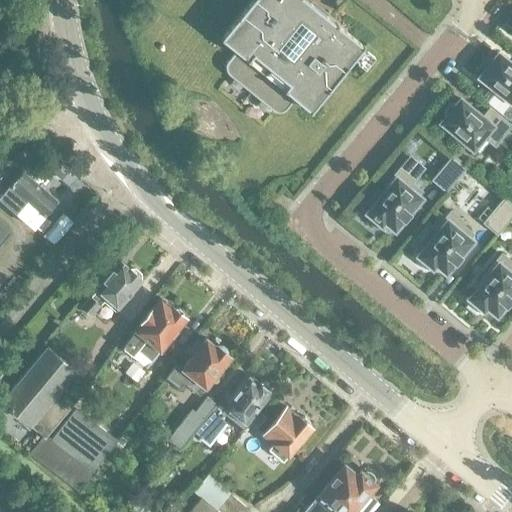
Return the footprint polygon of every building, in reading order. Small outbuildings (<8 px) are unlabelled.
[(364,46),(307,0),(250,0),(220,38),(236,51),(232,55),(229,59),(225,64),(225,67),(225,70),(227,73),(229,75),(234,80),(232,83),(239,88),(241,85),(261,101),(259,104),(266,110),(268,107),(270,109),(274,111),(276,112),(279,113),(281,113),(285,111),(287,107),(295,98),(311,111),(364,46)] [(484,72),(480,77),(492,87),(484,96),(504,112),(506,113),(509,115),(511,116),(511,64),(498,53),(494,58),(492,57),(487,59),(482,64),(481,70),(484,72)] [(445,117),(441,122),(472,149),(478,154),(489,142),(494,147),(511,126),(490,107),(481,117),(467,105),(460,99),(456,104),(454,102),(449,104),(448,105),(444,110),(443,115),(445,117)] [(400,164),(415,176),(424,165),(410,152),(400,164)] [(431,180),(445,192),(467,167),(453,155),(431,180)] [(366,202),(372,207),(367,212),(369,214),(366,218),(377,227),(380,223),(381,225),(384,221),(395,229),(403,220),(404,221),(411,212),(410,211),(421,198),(418,195),(422,191),(412,182),(414,180),(400,168),(385,185),(388,187),(384,192),(378,188),(366,202)] [(0,200),(15,213),(32,193),(33,193),(39,187),(21,172),(6,189),(1,185),(7,178),(0,171),(0,200)] [(32,193),(15,213),(33,228),(56,201),(39,187),(33,193),(32,193)] [(511,203),(504,197),(482,222),(497,234),(508,220),(511,215),(511,203)] [(417,245),(423,250),(418,255),(420,257),(417,260),(428,270),(431,266),(432,267),(436,264),(446,272),(454,262),(455,263),(462,255),(461,254),(472,240),(469,238),(473,234),(463,225),(465,222),(451,210),(437,227),(439,230),(435,235),(429,231),(417,245)] [(0,242),(9,232),(0,224),(0,242)] [(479,312),(482,308),(483,310),(486,306),(497,315),(505,305),(506,306),(511,298),(511,297),(511,296),(511,261),(502,253),(487,270),(490,272),(469,298),(471,299),(468,303),(479,312)] [(120,261),(80,307),(90,315),(103,301),(115,311),(141,280),(139,278),(139,273),(133,268),(129,269),(120,261)] [(121,339),(113,349),(118,353),(122,347),(132,355),(146,367),(159,350),(185,317),(183,315),(182,311),(178,307),(173,308),(170,306),(160,299),(125,342),(121,339)] [(221,346),(217,346),(215,344),(214,345),(205,338),(202,343),(197,339),(186,352),(191,356),(181,369),(176,365),(166,377),(181,390),(187,383),(201,393),(230,356),(228,354),(227,349),(221,346)] [(1,400),(44,437),(90,383),(47,347),(1,400)] [(216,403),(195,429),(209,441),(226,420),(240,431),(241,432),(246,425),(245,424),(271,393),(268,390),(268,386),(264,382),(260,384),(257,382),(250,376),(228,404),(221,399),(217,403),(216,403)] [(166,440),(179,450),(216,403),(207,395),(195,410),(191,408),(166,440)] [(286,407),(263,434),(274,443),(269,449),(283,461),(312,427),(309,425),(309,420),(304,416),(304,417),(300,417),(297,414),(296,415),(286,407)] [(51,440),(91,471),(116,440),(76,408),(51,440)] [(246,425),(241,432),(254,443),(260,436),(246,425)] [(304,511),(330,511),(333,509),(336,511),(352,511),(356,508),(361,511),(365,511),(375,500),(368,494),(376,484),(360,471),(356,475),(344,464),(304,511)] [(247,511),(249,510),(229,494),(230,492),(208,474),(195,492),(200,496),(187,511),(247,511)]
